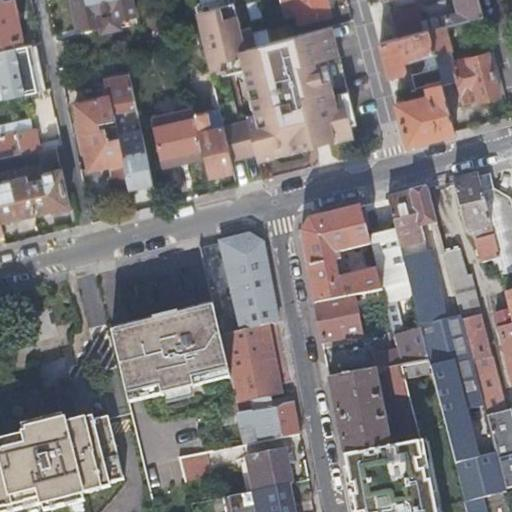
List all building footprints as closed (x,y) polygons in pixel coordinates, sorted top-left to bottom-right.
[(6,50),(23,46),(14,0),(0,0),(0,41),(4,41),(6,50)] [(73,0),(79,26),(76,27),(78,35),(102,30),(102,32),(121,28),(118,17),(136,13),(132,0),(73,0)] [(199,0),(202,10),(230,4),(228,0),(199,0)] [(280,0),(285,18),(286,17),(286,16),(296,14),(299,25),(333,16),(329,0),(280,0)] [(447,24),(448,24),(483,15),(479,0),(456,0),(459,11),(445,15),(447,24)] [(290,37),(270,43),(256,46),(252,34),(251,28),(241,31),(234,3),(230,4),(202,10),(198,17),(211,70),(220,68),(222,75),(238,71),(255,77),(263,110),(248,113),(249,118),(224,124),(220,108),(195,114),(199,134),(204,157),(209,176),(235,170),(232,158),(258,151),(260,158),(295,150),(295,147),(336,137),(337,139),(350,135),(355,128),(353,122),(358,121),(333,26),(290,37)] [(392,11),(399,37),(413,33),(427,30),(419,4),(392,11)] [(445,25),(429,29),(436,54),(443,82),(458,79),(463,100),(479,96),(480,100),(499,95),(488,52),(454,61),(445,25)] [(288,26),(268,31),(270,43),(290,37),(288,26)] [(399,37),(381,42),(390,75),(406,71),(408,68),(406,59),(425,54),(427,63),(418,66),(420,71),(414,72),(412,73),(416,87),(417,87),(418,91),(429,88),(430,93),(397,102),(408,142),(456,130),(454,123),(443,83),(443,82),(436,54),(429,29),(428,29),(427,30),(413,33),(399,37)] [(267,30),(252,34),(256,46),(270,43),(268,31),(267,30)] [(103,84),(106,83),(130,78),(130,75),(129,73),(102,79),(103,84)] [(137,108),(130,78),(106,83),(109,98),(97,101),(75,105),(79,121),(75,122),(78,135),(80,134),(116,126),(113,113),(137,108)] [(94,86),(97,101),(109,98),(106,83),(103,84),(94,86)] [(132,126),(140,124),(138,113),(137,108),(113,113),(116,126),(126,174),(141,170),(132,126)] [(199,134),(195,114),(193,108),(152,117),(162,166),(204,157),(199,134)] [(0,220),(0,221),(52,208),(52,210),(70,206),(74,205),(72,195),(68,196),(57,145),(61,144),(59,138),(40,142),(37,127),(33,128),(31,119),(0,125),(0,220)] [(80,134),(78,135),(81,151),(85,150),(88,168),(113,163),(116,175),(109,176),(112,194),(130,191),(129,186),(126,174),(116,126),(80,134)] [(143,182),(141,170),(126,174),(129,186),(143,182)] [(494,189),(490,175),(480,178),(505,275),(511,273),(511,199),(494,189)] [(505,275),(480,178),(467,181),(454,184),(467,233),(475,231),(482,263),(493,260),(498,277),(505,275)] [(408,196),(388,201),(396,230),(397,232),(403,259),(429,252),(422,227),(437,223),(428,191),(408,196)] [(300,233),(314,304),(356,297),(383,292),(377,270),(357,275),(355,269),(344,272),(341,260),(347,258),(345,252),(371,245),(369,239),(368,237),(361,207),(335,214),(309,220),(300,233)] [(403,259),(397,232),(383,236),(369,239),(371,245),(377,270),(383,292),(386,306),(414,300),(412,293),(403,259)] [(250,236),(221,243),(239,318),(242,331),(269,325),(278,323),(262,242),(250,236)] [(216,244),(201,248),(207,272),(222,268),(216,244)] [(487,415),(507,491),(511,489),(511,411),(506,413),(480,316),(482,315),(471,275),(468,276),(460,250),(445,254),(461,316),(487,415)] [(403,259),(412,293),(439,285),(430,252),(429,252),(403,259)] [(422,330),(422,331),(430,361),(453,453),(454,453),(459,473),(458,473),(468,511),(488,511),(486,501),(508,494),(507,491),(487,415),(461,316),(448,319),(439,285),(412,293),(414,300),(422,330)] [(511,302),(510,294),(506,295),(509,309),(495,313),(511,376),(511,302)] [(314,304),(322,344),(362,336),(356,297),(314,304)] [(158,387),(160,396),(196,388),(194,379),(230,371),(221,336),(215,306),(111,330),(126,395),(158,387)] [(228,321),(231,334),(242,331),(239,318),(228,321)] [(230,371),(232,380),(237,404),(283,394),(269,325),(242,331),(231,334),(221,336),(230,371)] [(422,330),(394,337),(398,352),(402,366),(430,361),(422,331),(422,330)] [(372,356),(376,371),(384,369),(402,366),(398,352),(372,356)] [(392,448),(344,457),(354,511),(439,511),(431,480),(426,460),(453,453),(430,361),(402,366),(421,443),(405,446),(392,448)] [(402,366),(384,369),(405,446),(421,443),(402,366)] [(194,379),(196,388),(232,380),(230,371),(194,379)] [(376,371),(329,380),(344,457),(392,448),(376,371)] [(126,395),(128,404),(160,396),(158,387),(126,395)] [(258,444),(300,435),(294,403),(271,407),(271,410),(252,414),(258,444)] [(0,510),(40,501),(42,508),(84,497),(83,491),(123,480),(109,420),(66,430),(64,421),(23,431),(25,440),(0,446),(0,510)] [(289,484),(292,483),(285,447),(246,456),(253,491),(289,484)] [(426,460),(431,480),(458,473),(459,473),(454,453),(453,453),(426,460)] [(204,455),(180,460),(186,484),(209,479),(204,455)] [(253,492),(223,498),(225,511),(294,511),(289,484),(253,491),(253,492)]
